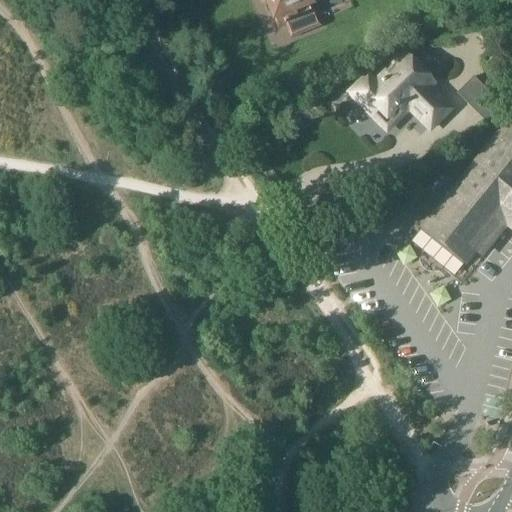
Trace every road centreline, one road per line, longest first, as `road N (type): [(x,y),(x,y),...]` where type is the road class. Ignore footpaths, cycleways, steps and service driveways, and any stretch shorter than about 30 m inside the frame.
road 1 (track): [(441,510),(373,387),(247,204)]
road 2 (track): [(247,204),(120,0)]
